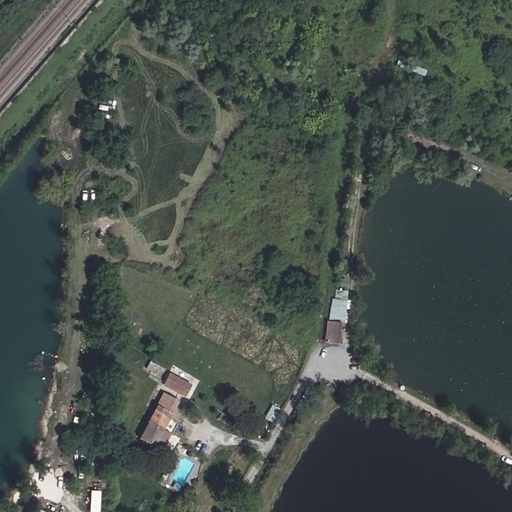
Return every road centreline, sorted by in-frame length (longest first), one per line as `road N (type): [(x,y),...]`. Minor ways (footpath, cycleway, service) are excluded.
road 1 (unclassified): [(241,511),(321,347),(353,108)]
road 2 (unknown): [(190,390),(183,409),(190,421),(269,454)]
